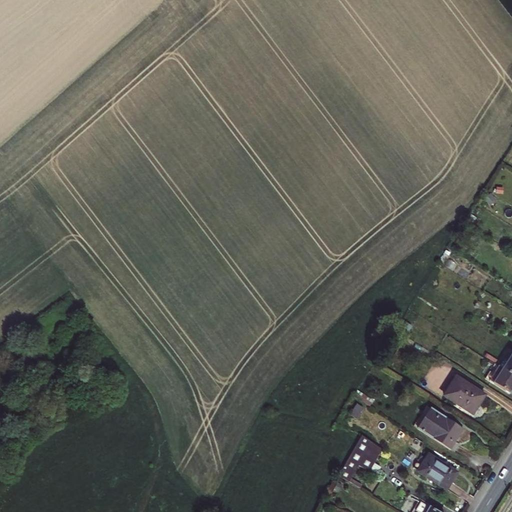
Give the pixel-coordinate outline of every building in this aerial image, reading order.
[(467,219),(473,223),(477,218),(471,214),(467,219)] [(483,320),(488,324),(493,317),(487,314),(483,320)] [(401,330),(407,334),(411,326),(406,323),(401,330)] [(499,366),(511,374),(511,355),(509,361),(505,359),(499,366)] [(486,379),(510,395),(511,391),(511,374),(499,366),(493,377),(489,374),(486,379)] [(445,396),(473,414),(485,396),(457,378),(445,396)] [(418,429),(431,409),(427,406),(414,427),(418,429)] [(455,443),(463,430),(431,409),(418,429),(451,450),(455,443)] [(339,425),(352,429),(354,421),(342,417),(339,425)] [(370,470),(384,451),(367,437),(362,434),(340,473),(350,479),(353,475),(361,464),(370,470)] [(451,450),(455,453),(459,446),(455,443),(451,450)] [(444,488),(457,473),(429,455),(427,459),(421,455),(413,468),(444,488)] [(350,479),(362,486),(364,483),(353,475),(350,479)] [(441,511),(422,501),(415,511),(441,511)]
